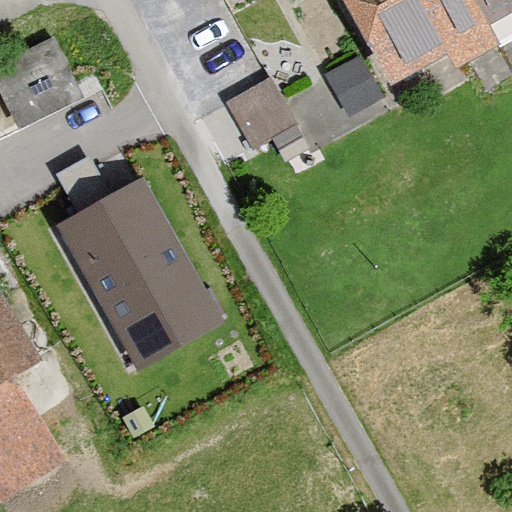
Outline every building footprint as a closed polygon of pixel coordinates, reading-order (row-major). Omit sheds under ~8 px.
[(511,0),(317,0),(370,90),(511,8),(511,0)] [(0,54),(0,69),(23,117),(82,88),(53,29),(0,54)] [(254,143),(303,127),(283,68),(234,85),(254,143)] [(222,319),(141,177),(56,225),(137,367),(222,319)] [(0,503),(51,470),(0,390),(0,384),(55,349),(0,264),(0,503)]
